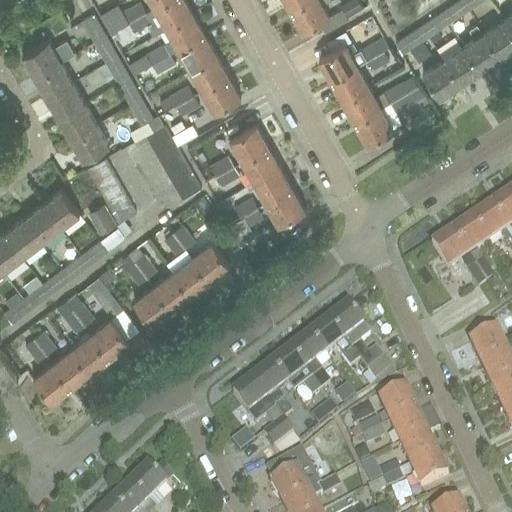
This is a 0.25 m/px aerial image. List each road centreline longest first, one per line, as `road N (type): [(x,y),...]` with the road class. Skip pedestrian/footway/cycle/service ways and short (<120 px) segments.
road 1 (residential): [(498,511),(362,230)]
road 2 (residential): [(362,230),(239,0)]
road 3 (residential): [(172,384),(362,230)]
road 4 (residential): [(362,230),(511,126)]
road 5 (residential): [(53,475),(100,430),(122,426),(172,384)]
road 6 (residential): [(0,185),(45,152),(0,70)]
road 7 (residential): [(242,511),(172,384)]
